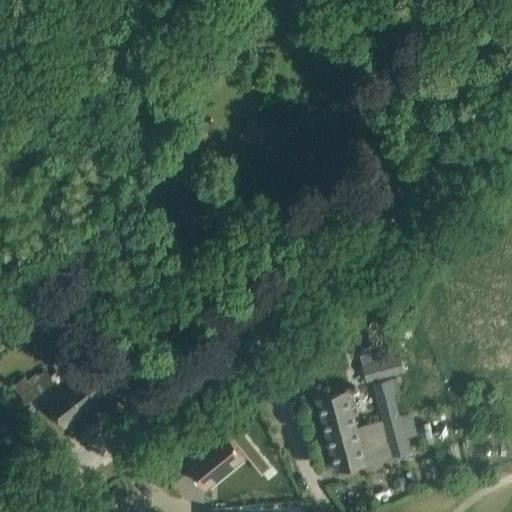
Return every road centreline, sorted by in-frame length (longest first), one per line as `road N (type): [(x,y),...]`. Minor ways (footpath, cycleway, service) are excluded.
road 1 (unclassified): [(253,320),(511,110)]
road 2 (track): [(144,410),(0,214)]
road 3 (unclassified): [(107,440),(253,320)]
road 4 (residential): [(310,476),(253,320)]
